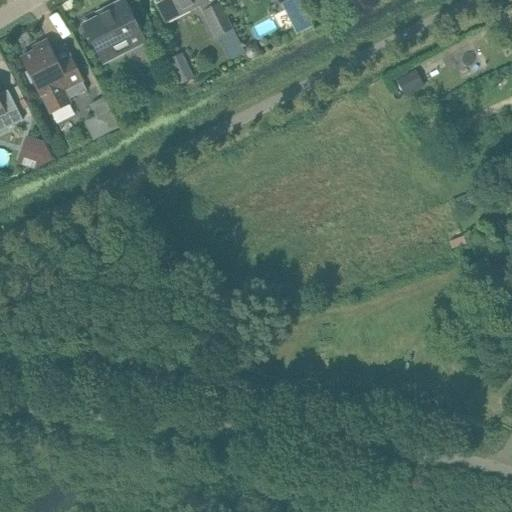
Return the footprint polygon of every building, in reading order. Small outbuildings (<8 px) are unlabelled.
[(104,63),(145,42),(123,0),(122,0),(106,8),(108,12),(84,24),(104,63)] [(154,0),(166,22),(206,2),(205,0),(154,0)] [(279,0),(281,4),(282,3),(298,34),(313,27),(299,0),(279,0)] [(220,3),(203,11),(215,37),(219,35),(231,59),(245,52),(233,28),(220,3)] [(34,50),(21,57),(28,71),(25,72),(31,84),(34,83),(41,96),(42,96),(51,113),(70,103),(69,100),(87,90),(84,82),(75,65),(62,71),(58,63),(46,40),(33,47),(34,50)] [(180,85),(194,78),(182,53),(168,60),(180,85)] [(0,131),(23,120),(8,90),(0,94),(0,131)] [(107,105),(96,110),(108,133),(119,127),(107,105)] [(34,140),(26,165),(35,167),(51,159),(43,143),(34,140)]
